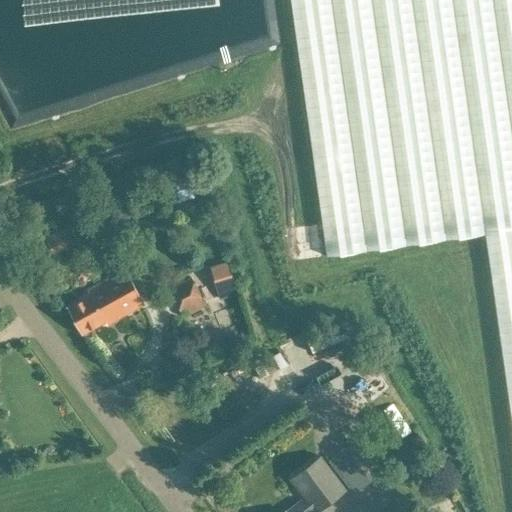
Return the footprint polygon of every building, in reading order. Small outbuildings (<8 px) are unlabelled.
[(163,179),(168,194),(191,187),(187,171),(163,179)] [(63,257),(85,246),(75,225),(53,236),(63,257)] [(235,277),(224,256),(208,265),(219,286),(235,277)] [(107,325),(146,304),(126,268),(87,289),(89,293),(66,306),(81,335),(105,322),(107,325)] [(169,291),(181,313),(203,300),(201,296),(210,291),(202,277),(193,282),(192,279),(169,291)] [(315,511),(348,487),(323,454),(290,479),(304,497),(285,511),(283,511),(314,511),(315,511),(314,511),(315,511)]
